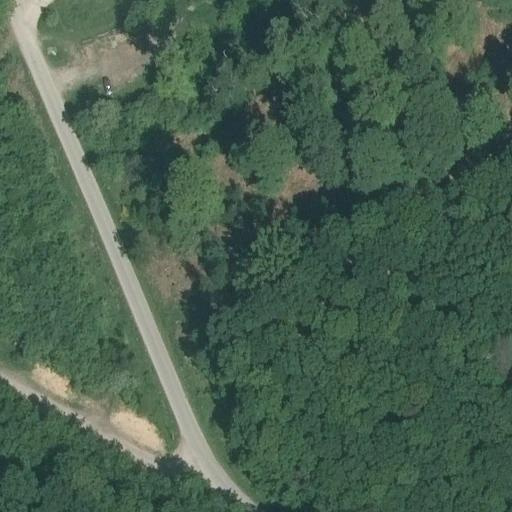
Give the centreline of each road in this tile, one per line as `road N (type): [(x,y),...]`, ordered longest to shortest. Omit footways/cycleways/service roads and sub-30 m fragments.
road 1 (track): [(10,0),(219,503)]
road 2 (track): [(0,384),(219,503)]
